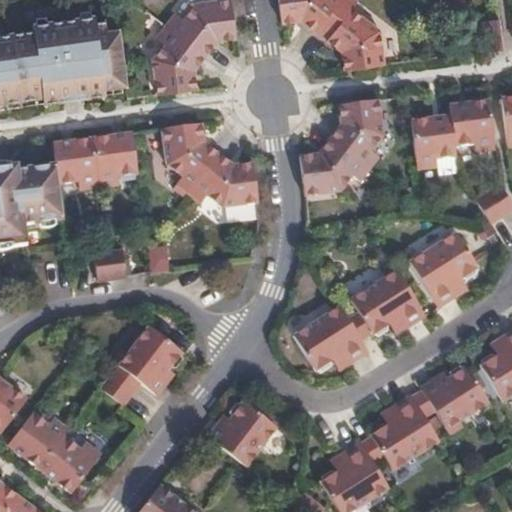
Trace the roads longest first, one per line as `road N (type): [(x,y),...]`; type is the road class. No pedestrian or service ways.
road 1 (residential): [(257,0),(289,245),(264,322),(243,350)]
road 2 (residential): [(0,344),(63,311),(158,301),(179,306),(243,350)]
road 3 (residential): [(243,350),(117,511)]
